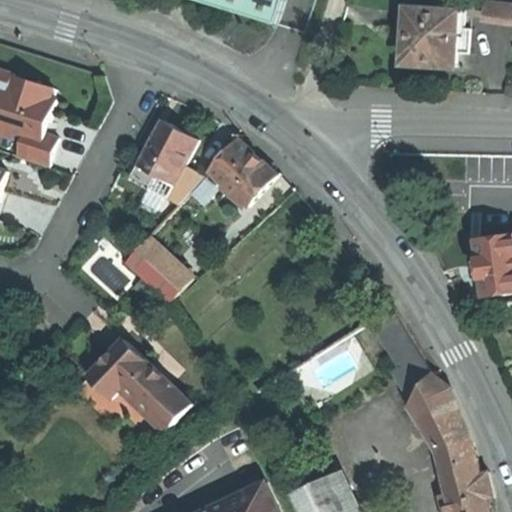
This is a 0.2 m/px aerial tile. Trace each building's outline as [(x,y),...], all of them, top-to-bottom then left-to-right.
[(232,0),(179,0),(228,16),(232,0)] [(301,0),(232,0),(228,16),(290,35),(301,0)] [(511,3),(488,1),(486,17),(511,19),(511,3)] [(462,13),(411,11),(409,65),(411,66),(411,69),(432,70),(432,67),(442,67),(459,68),(460,54),(472,55),(473,30),(461,29),(462,13)] [(19,76),(0,70),(0,105),(1,105),(0,108),(0,134),(28,143),(23,160),(55,170),(64,141),(51,137),(62,103),(56,100),(59,91),(34,83),(18,78),(19,76)] [(188,134),(169,124),(162,135),(154,152),(145,168),(163,178),(180,187),(181,188),(191,169),(205,143),(188,134)] [(148,148),(154,152),(162,135),(156,132),(148,148)] [(253,207),(255,209),(283,179),(264,162),(245,143),(217,173),(231,187),(236,191),(253,207)] [(156,191),(163,178),(145,168),(138,181),(156,191)] [(13,174),(0,169),(0,207),(3,208),(8,191),(13,174)] [(212,180),(191,169),(181,188),(180,187),(173,200),(186,207),(212,180)] [(227,191),(231,196),(236,191),(231,187),(227,191)] [(249,212),(253,207),(236,191),(231,196),(249,212)] [(511,236),(482,240),(486,269),(489,297),(511,293),(511,236)] [(154,240),(133,263),(177,304),(199,281),(154,240)] [(139,289),(146,295),(153,286),(146,281),(139,289)] [(396,310),(378,320),(406,365),(408,368),(425,357),(396,310)] [(112,361),(96,379),(119,400),(131,388),(177,431),(201,406),(131,341),(112,361)] [(408,368),(406,365),(397,371),(408,388),(430,365),(425,357),(408,368)] [(430,365),(408,388),(417,402),(436,374),(430,365)] [(454,390),(436,374),(417,402),(416,404),(454,390)] [(416,404),(415,405),(441,449),(475,442),(454,390),(416,404)] [(475,442),(441,449),(455,507),(450,508),(451,511),(493,511),(491,499),(498,497),(492,472),(484,474),(475,442)] [(354,511),(337,475),(296,494),(304,511),(354,511)] [(281,511),(266,483),(206,511),(281,511)]
